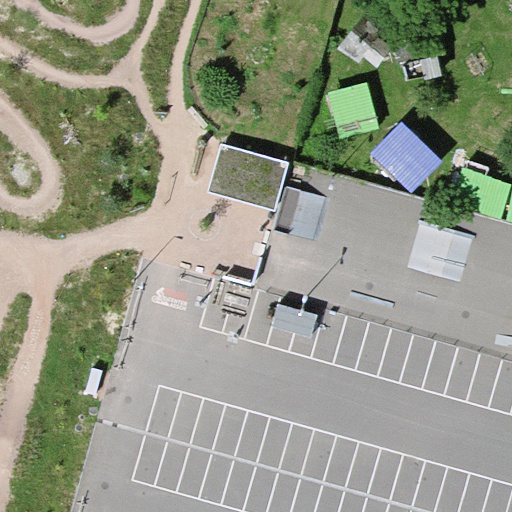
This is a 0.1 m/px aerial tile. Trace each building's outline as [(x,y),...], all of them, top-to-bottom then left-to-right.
[(364,15),(339,48),(358,62),(364,55),(377,65),(392,45),(378,35),(382,29),(364,15)] [(367,82),(327,92),(339,138),(379,128),(367,82)] [(443,161),(402,121),(370,152),(412,193),(443,161)] [(289,162),(220,142),(208,192),(274,210),(289,162)] [(511,183),(461,166),(449,201),(499,218),(511,183)]
